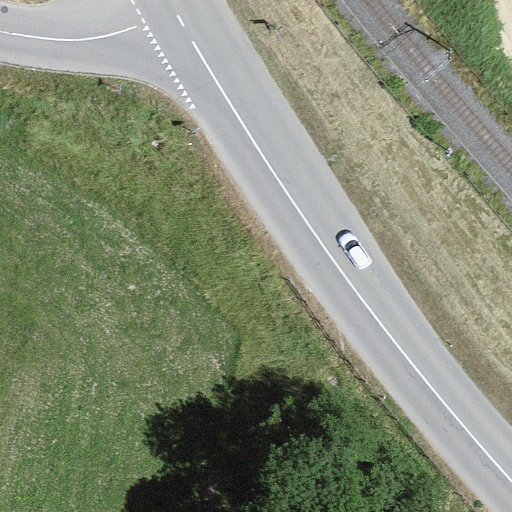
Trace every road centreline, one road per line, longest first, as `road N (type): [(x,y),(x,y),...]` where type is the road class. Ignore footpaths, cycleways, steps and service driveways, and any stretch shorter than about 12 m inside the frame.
road 1 (tertiary): [(173,7),(328,257),(511,482)]
road 2 (unclassified): [(0,31),(76,48),(133,33),(173,7)]
